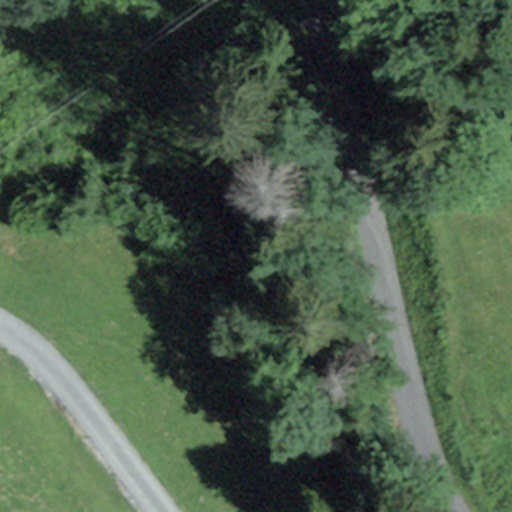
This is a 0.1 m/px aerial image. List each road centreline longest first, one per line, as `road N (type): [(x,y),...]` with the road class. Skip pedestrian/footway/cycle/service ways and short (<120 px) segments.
road 1 (track): [(322,0),(326,46),(444,511)]
road 2 (track): [(158,511),(30,348),(0,324)]
